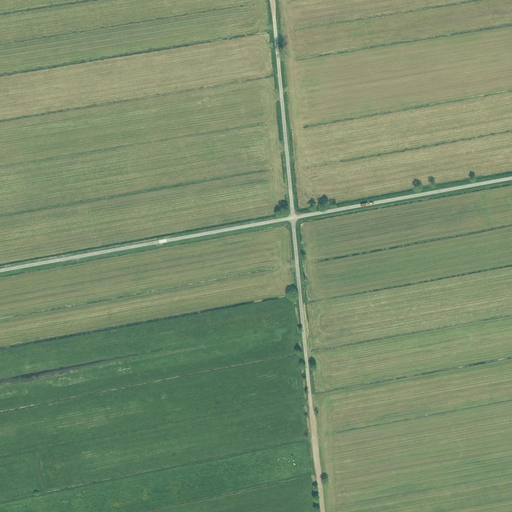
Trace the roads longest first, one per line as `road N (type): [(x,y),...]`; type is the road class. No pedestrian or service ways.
road 1 (unclassified): [(0,270),(292,217)]
road 2 (unclassified): [(511,178),(292,217)]
road 3 (unclassified): [(292,217),(273,15)]
road 4 (unclassified): [(309,396),(292,217)]
